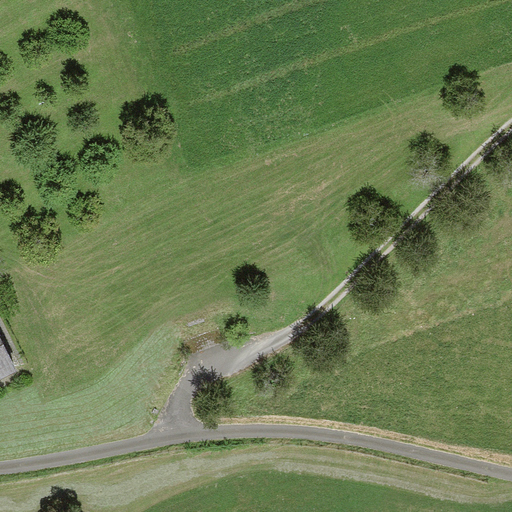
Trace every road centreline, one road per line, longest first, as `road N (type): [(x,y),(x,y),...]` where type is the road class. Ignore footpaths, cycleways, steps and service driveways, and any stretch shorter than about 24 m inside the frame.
road 1 (track): [(0,468),(267,430),(346,437),(511,477)]
road 2 (track): [(179,437),(197,375),(290,336),(511,128)]
